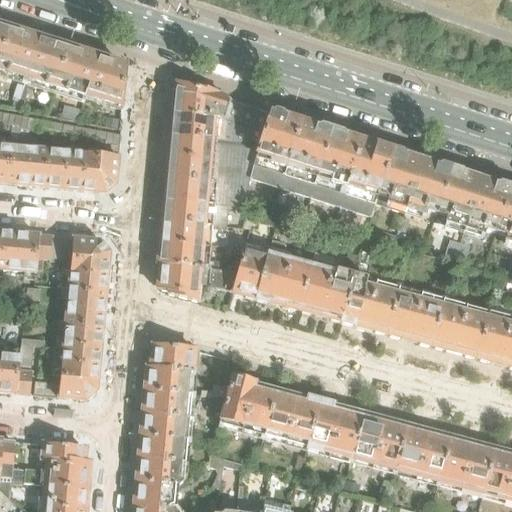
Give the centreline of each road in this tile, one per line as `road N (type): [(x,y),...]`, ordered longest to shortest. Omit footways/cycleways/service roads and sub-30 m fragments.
road 1 (residential): [(125,311),(511,414)]
road 2 (secondary): [(511,148),(158,31)]
road 3 (residential): [(132,222),(147,62),(158,31)]
road 4 (residential): [(132,222),(0,210)]
road 5 (residential): [(114,431),(125,311)]
